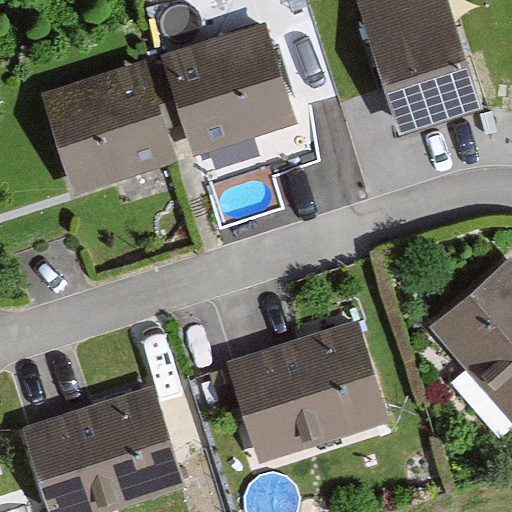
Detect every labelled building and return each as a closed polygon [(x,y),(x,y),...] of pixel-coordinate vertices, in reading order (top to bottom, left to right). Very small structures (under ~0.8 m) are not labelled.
[(370,0),(411,119),(487,94),(455,0),(370,0)] [(175,60),(204,139),(292,108),(263,28),(175,60)] [(145,64),(51,93),(78,178),(172,149),(145,64)] [(438,321),(511,404),(511,259),(511,258),(438,321)] [(225,364),(256,451),(379,408),(348,321),(225,364)] [(157,385),(23,428),(49,511),(63,511),(185,473),(157,385)]
